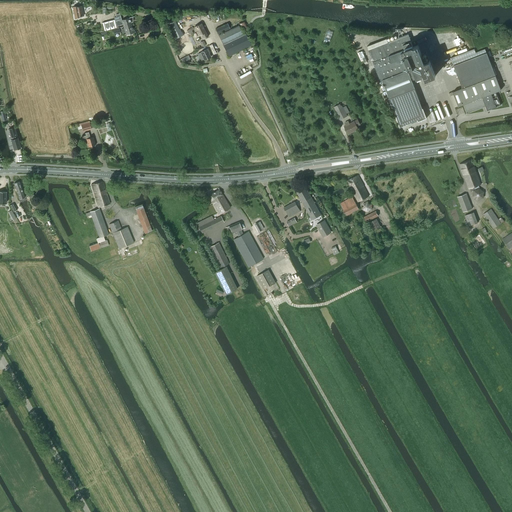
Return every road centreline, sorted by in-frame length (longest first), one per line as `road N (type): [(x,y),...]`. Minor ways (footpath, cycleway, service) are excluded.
road 1 (primary): [(0,170),(207,180),(511,138)]
road 2 (track): [(389,511),(271,304),(286,297),(250,231)]
road 3 (unclassified): [(0,356),(87,511)]
